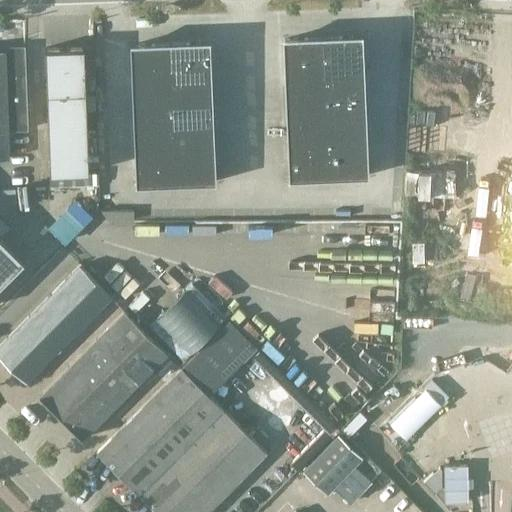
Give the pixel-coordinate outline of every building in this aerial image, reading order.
[(362,35),(282,38),(288,178),(367,175),(362,35)] [(209,41),(129,44),(135,184),(215,181),(209,41)] [(84,46),(45,47),(50,173),(89,172),(84,46)] [(24,48),(0,49),(0,158),(9,158),(8,130),(27,129),(24,48)] [(439,191),(440,166),(427,166),(426,191),(439,191)] [(451,168),(451,192),(463,191),(462,168),(451,168)] [(54,220),(73,238),(101,208),(82,190),(54,220)] [(0,282),(23,260),(0,236),(0,282)] [(0,340),(0,354),(23,378),(109,293),(78,262),(0,340)] [(38,392),(81,435),(95,421),(166,350),(123,307),(38,392)] [(411,444),(469,381),(464,376),(469,370),(453,355),(389,424),(411,444)] [(109,434),(95,448),(137,491),(222,407),(180,364),(109,434)] [(200,511),(264,449),(222,407),(137,491),(157,511),(200,511)] [(336,432),(301,467),(324,490),(359,454),(336,432)] [(468,503),(467,462),(454,463),(456,504),(468,503)]
